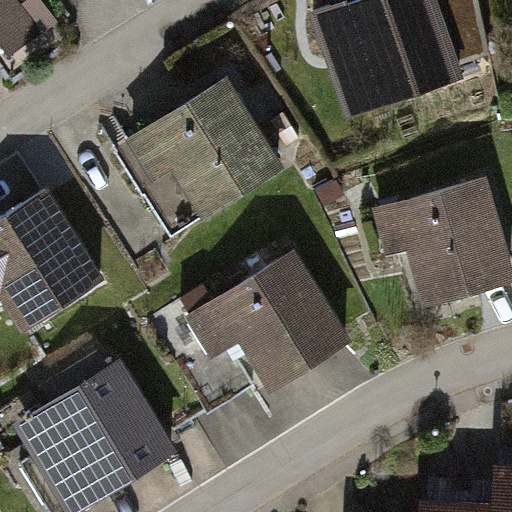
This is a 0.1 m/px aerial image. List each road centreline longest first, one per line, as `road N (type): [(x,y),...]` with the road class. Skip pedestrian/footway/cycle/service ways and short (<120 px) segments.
road 1 (residential): [(216,511),(397,399),(511,353)]
road 2 (residential): [(217,0),(0,131)]
